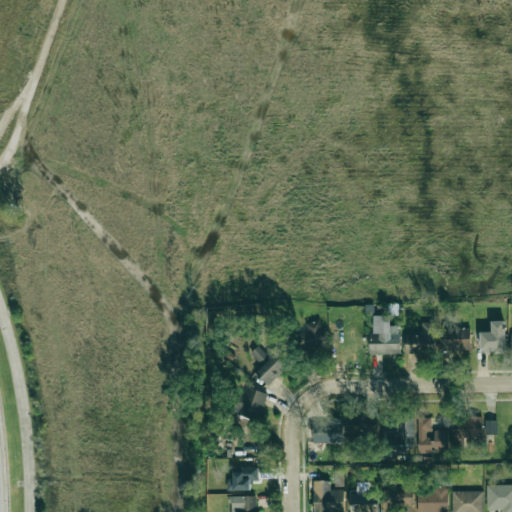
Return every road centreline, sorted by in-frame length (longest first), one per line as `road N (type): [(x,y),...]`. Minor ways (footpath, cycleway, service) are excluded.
road 1 (residential): [(304,400),(333,387),(511,384)]
road 2 (secondary): [(31,511),(15,367),(0,314)]
